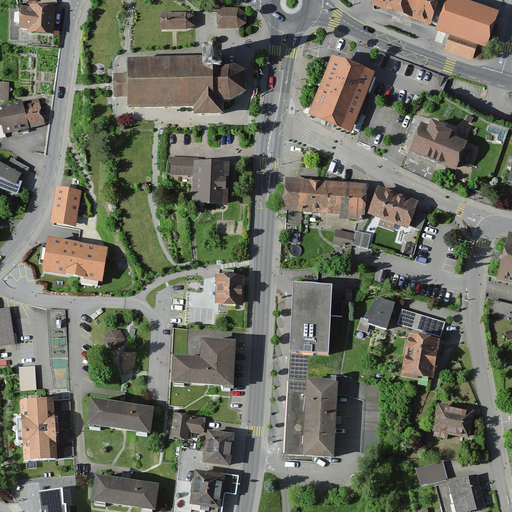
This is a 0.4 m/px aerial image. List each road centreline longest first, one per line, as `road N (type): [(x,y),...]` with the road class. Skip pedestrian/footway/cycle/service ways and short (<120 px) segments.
road 1 (secondary): [(287,25),(244,511)]
road 2 (residential): [(499,223),(484,230),(480,243),(472,312),(508,511)]
road 3 (tertiary): [(78,0),(48,183),(0,261)]
road 4 (tertiary): [(313,11),(511,83)]
road 5 (residential): [(499,223),(332,147)]
road 6 (residential): [(74,301),(73,443),(85,465)]
